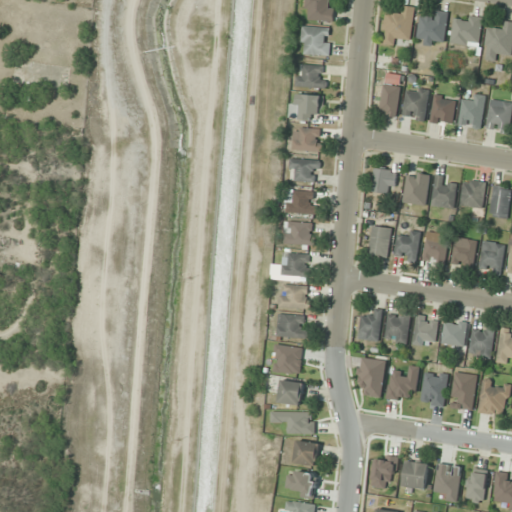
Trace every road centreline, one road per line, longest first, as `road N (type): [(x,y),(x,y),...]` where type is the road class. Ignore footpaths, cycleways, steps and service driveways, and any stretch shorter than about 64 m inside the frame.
road 1 (residential): [(350,511),(355,467),(336,330),(365,0)]
road 2 (residential): [(511,304),(340,278)]
road 3 (residential): [(511,445),(350,420)]
road 4 (residential): [(511,161),(353,137)]
